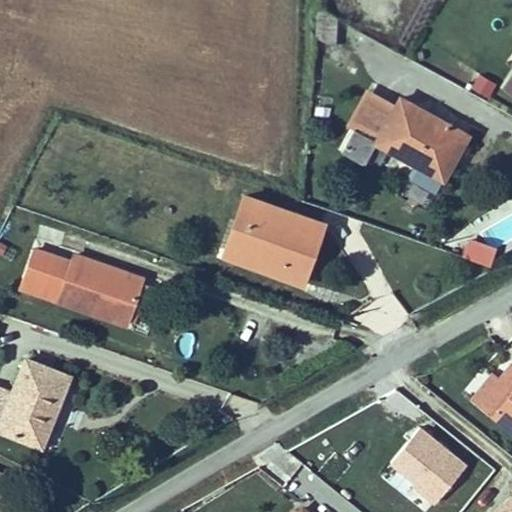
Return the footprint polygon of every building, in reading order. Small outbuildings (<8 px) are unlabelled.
[(279,45),(282,15),(267,7),(263,39),(277,46),(279,45)] [(472,138),(404,99),(398,109),(369,93),(351,126),(356,129),(343,152),(366,164),(376,146),(417,169),(412,178),(440,194),(472,138)] [(222,258),(256,269),(306,286),(327,226),(316,223),(243,198),(222,258)] [(469,242),(465,257),(494,265),(498,250),(469,242)] [(136,323),(149,279),(78,256),(76,264),(43,254),(32,289),(133,324),(136,323)] [(0,432),(48,448),(73,378),(31,366),(20,395),(0,388),(0,432)] [(511,366),(501,380),(495,375),(472,402),(511,435),(511,366)] [(425,429),(392,466),(435,505),(468,468),(425,429)] [(511,511),(511,497),(495,511),(511,511)]
